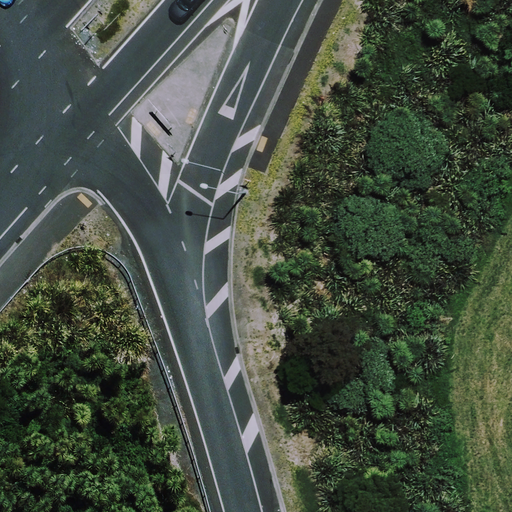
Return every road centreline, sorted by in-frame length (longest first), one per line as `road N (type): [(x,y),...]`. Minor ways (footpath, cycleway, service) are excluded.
road 1 (motorway): [(280,0),(194,185),(176,284)]
road 2 (motorway): [(176,284),(232,511)]
road 3 (motorway): [(82,121),(176,284)]
road 4 (tertiary): [(191,0),(82,121)]
road 5 (primary): [(82,121),(0,215)]
